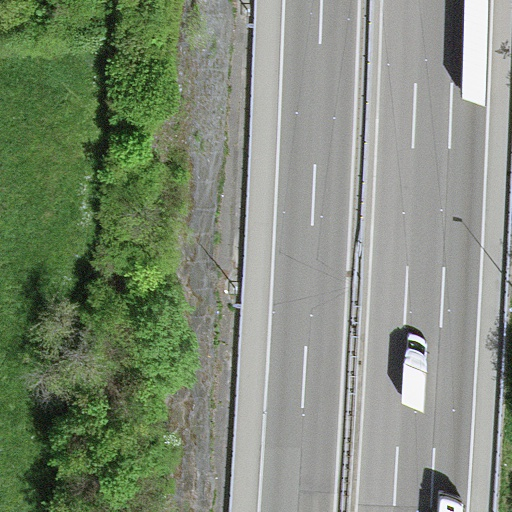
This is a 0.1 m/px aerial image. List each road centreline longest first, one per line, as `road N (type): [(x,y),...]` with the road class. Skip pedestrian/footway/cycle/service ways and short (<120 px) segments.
road 1 (motorway): [(411,511),(436,0)]
road 2 (motorway): [(320,0),(296,511)]
